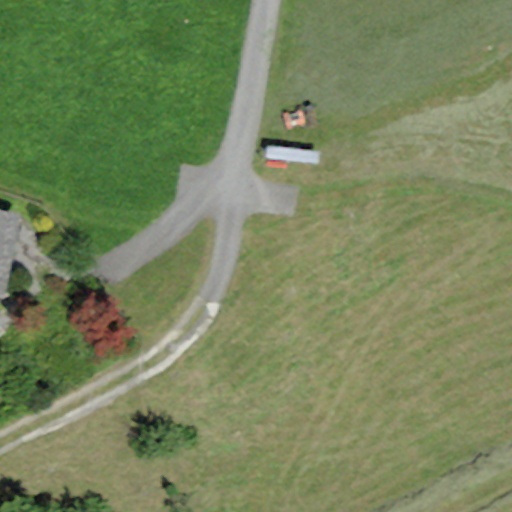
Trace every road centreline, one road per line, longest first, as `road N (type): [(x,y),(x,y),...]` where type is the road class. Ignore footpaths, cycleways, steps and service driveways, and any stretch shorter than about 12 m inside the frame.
road 1 (unclassified): [(270,0),(218,287)]
road 2 (track): [(218,287),(167,356),(0,442)]
road 3 (track): [(240,190),(303,194),(395,177),(511,191)]
